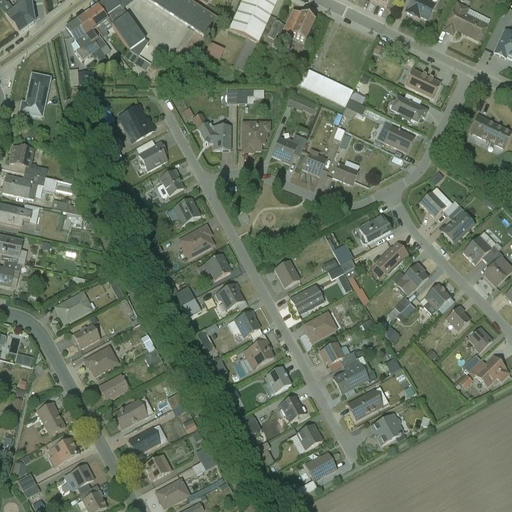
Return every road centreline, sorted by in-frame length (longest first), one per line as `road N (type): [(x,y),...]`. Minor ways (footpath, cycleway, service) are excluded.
road 1 (residential): [(353,463),(200,179)]
road 2 (residential): [(0,312),(42,337),(136,511)]
road 3 (residential): [(388,191),(347,207),(255,176),(200,179)]
road 4 (residential): [(388,191),(430,253),(511,336)]
road 5 (residential): [(316,0),(468,70)]
road 6 (residential): [(468,70),(421,167),(388,191)]
